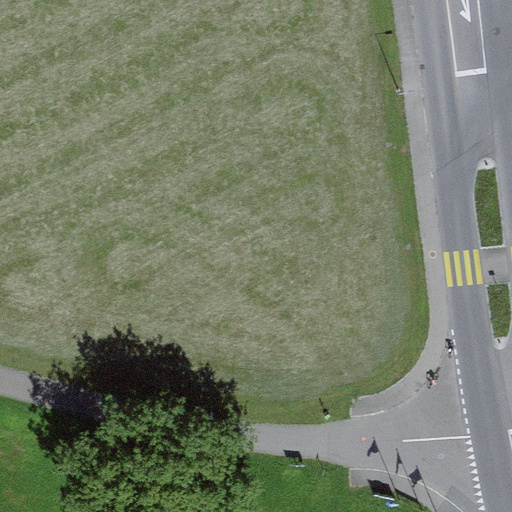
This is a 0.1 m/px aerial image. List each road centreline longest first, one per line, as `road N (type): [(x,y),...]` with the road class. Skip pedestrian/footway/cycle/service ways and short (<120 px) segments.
road 1 (track): [(511,434),(292,443),(0,383)]
road 2 (secondary): [(477,119),(511,397)]
